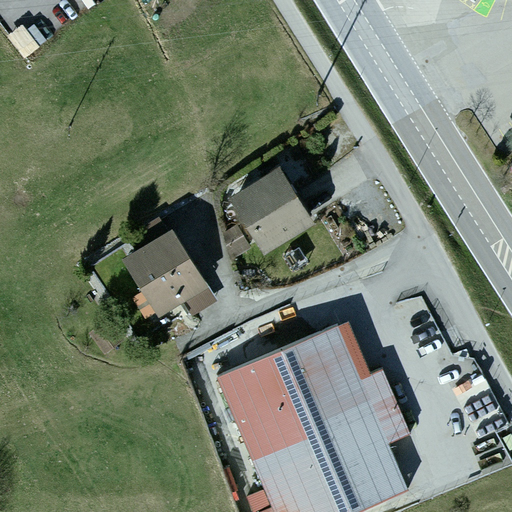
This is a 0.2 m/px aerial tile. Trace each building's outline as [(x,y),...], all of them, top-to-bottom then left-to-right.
[(282,161),(226,192),(259,252),(315,220),(282,161)] [(249,247),(238,228),(224,237),(235,255),(249,247)] [(169,233),(114,263),(147,323),(202,293),(169,233)] [(334,319),(204,372),(261,511),(332,511),(402,484),(334,319)] [(104,322),(90,332),(103,351),(118,340),(104,322)]
